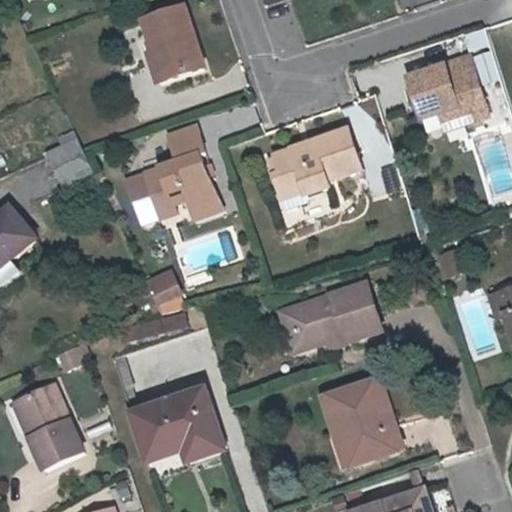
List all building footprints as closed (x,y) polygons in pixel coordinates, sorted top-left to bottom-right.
[(170,67),(176,87),(212,75),(190,12),(148,26),(159,58),(155,59),(159,71),(170,67)] [(488,29),(468,34),(472,52),(492,47),(488,29)] [(439,119),(445,136),(493,120),(471,55),(403,78),(419,126),(439,119)] [(165,90),(176,87),(170,67),(159,71),(165,90)] [(347,130),(267,157),(282,204),(363,177),(347,130)] [(198,215),(227,206),(217,185),(213,176),(209,162),(215,160),(205,131),(177,140),(185,167),(154,177),(166,215),(181,210),(195,206),(198,215)] [(59,140),(62,146),(46,154),(63,191),(94,177),(74,133),(59,140)] [(222,183),(215,160),(209,162),(213,176),(217,185),(222,183)] [(166,215),(154,177),(135,183),(142,207),(146,206),(152,226),(167,221),(166,215)] [(233,217),(227,206),(198,215),(202,227),(233,217)] [(184,220),(181,210),(166,215),(169,225),(184,220)] [(0,225),(0,278),(12,292),(30,277),(19,264),(44,243),(17,211),(0,225)] [(459,251),(437,258),(444,281),(466,274),(459,251)] [(157,285),(167,307),(190,296),(179,274),(157,285)] [(292,314),(304,353),(329,345),(345,340),(348,348),(383,337),(368,289),(292,314)] [(190,296),(167,307),(173,317),(197,310),(190,296)] [(500,323),(508,320),(511,319),(511,316),(505,296),(492,301),(500,323)] [(189,314),(157,322),(161,337),(193,329),(189,314)] [(304,353),(292,314),(283,317),(295,356),(304,353)] [(332,354),(348,348),(345,340),(329,345),(332,354)] [(82,347),(76,350),(79,358),(86,356),(82,347)] [(79,358),(76,350),(62,356),(69,373),(83,367),(79,358)] [(383,384),(377,386),(393,430),(398,429),(383,384)] [(344,433),(357,469),(406,453),(398,429),(393,430),(377,386),(325,404),(336,436),(344,433)] [(39,437),(32,440),(47,473),(88,454),(59,387),(23,402),(39,437)] [(228,452),(207,392),(133,417),(154,477),(228,452)] [(17,404),(32,440),(39,437),(23,402),(17,404)] [(348,472),(357,469),(344,433),(336,436),(348,472)] [(432,511),(427,495),(373,511),(432,511)]
